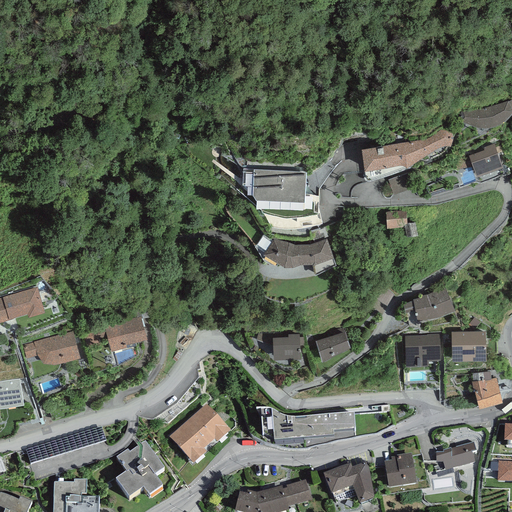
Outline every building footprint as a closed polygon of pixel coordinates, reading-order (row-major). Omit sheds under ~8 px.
[(465,109),(460,112),(461,120),(471,125),(486,127),(501,124),(511,114),(511,113),(511,98),(508,100),(500,103),(488,108),(478,110),(470,110),(465,109)] [(418,140),(361,148),(363,168),(397,164),(402,164),(406,167),(427,155),(445,145),(448,145),(451,144),(452,139),(452,134),(451,132),(448,130),(443,129),(439,131),(431,137),(427,139),(418,140)] [(501,146),(473,158),(482,181),(511,169),(501,146)] [(304,169),(253,170),(253,199),(304,198),(304,169)] [(411,187),(408,173),(391,178),(395,191),(411,187)] [(406,210),(386,212),(387,228),(404,227),(407,226),(407,222),(406,210)] [(415,222),(407,222),(407,226),(404,227),(406,236),(418,236),(415,222)] [(298,244),(279,235),(268,258),(291,268),(338,256),(333,235),(298,244)] [(393,295),(380,283),(373,297),(387,305),(393,295)] [(36,288),(0,299),(0,319),(29,311),(30,314),(43,310),(36,288)] [(445,288),(404,304),(405,309),(415,306),(418,319),(438,316),(454,309),(445,288)] [(139,317),(104,326),(111,351),(126,347),(125,344),(145,338),(139,317)] [(106,340),(103,327),(84,332),(87,345),(106,340)] [(345,331),(318,341),(324,359),(350,346),(345,331)] [(73,332),(24,345),(27,357),(38,354),(44,362),(54,364),(80,357),(73,332)] [(484,332),(453,332),(453,359),(485,359),(484,332)] [(289,338),(274,339),(275,358),(300,357),(299,335),(289,335),(289,338)] [(439,335),(405,336),(406,365),(428,365),(427,359),(439,359),(439,335)] [(472,373),(473,381),(490,378),(490,371),(472,373)] [(473,381),(471,381),(478,408),(502,401),(496,377),(490,378),(473,381)] [(19,379),(0,382),(0,407),(23,404),(19,379)] [(209,405),(174,437),(199,465),(235,433),(209,405)] [(274,412),(272,411),(268,410),(256,411),(262,420),(263,437),(274,443),(334,438),(333,434),(355,432),(354,415),(293,420),(285,419),(279,416),(274,412)] [(476,453),(473,443),(443,451),(443,453),(436,453),(436,463),(443,463),(445,473),(475,464),(472,454),(476,453)] [(128,454),(118,461),(127,473),(114,482),(129,503),(143,493),(149,500),(163,490),(155,479),(164,472),(145,445),(130,456),(128,454)] [(416,486),(411,454),(396,456),(396,457),(391,458),(391,461),(384,462),(388,490),(416,486)] [(491,462),(490,471),(498,471),(498,480),(511,480),(511,460),(498,460),(498,463),(491,462)] [(351,465),(323,476),(331,497),(352,489),(360,507),(374,501),(367,463),(352,468),(351,465)] [(305,481),(282,488),(288,509),(311,502),(305,481)] [(74,486),(54,485),(53,511),(97,511),(98,502),(86,502),(86,483),(74,483),(74,486)] [(289,511),(288,509),(282,488),(281,487),(256,495),(241,491),(235,511),(289,511)] [(19,503),(1,495),(0,496),(0,511),(28,511),(31,505),(20,500),(19,503)]
